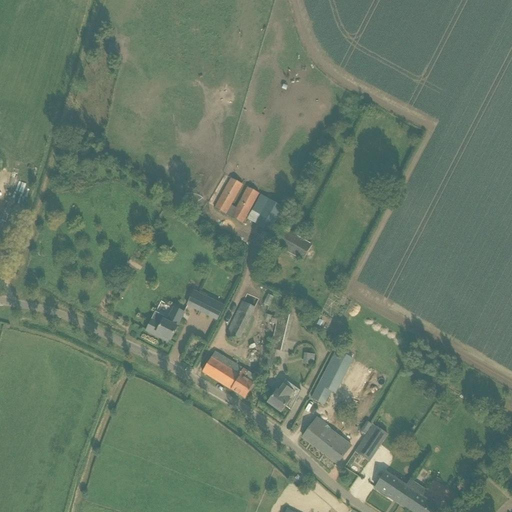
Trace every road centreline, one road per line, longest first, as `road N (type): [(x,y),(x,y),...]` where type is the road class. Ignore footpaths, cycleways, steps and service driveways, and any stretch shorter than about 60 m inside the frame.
road 1 (unclassified): [(371,511),(241,408),(178,371),(82,323),(0,300)]
road 2 (track): [(19,303),(104,0)]
